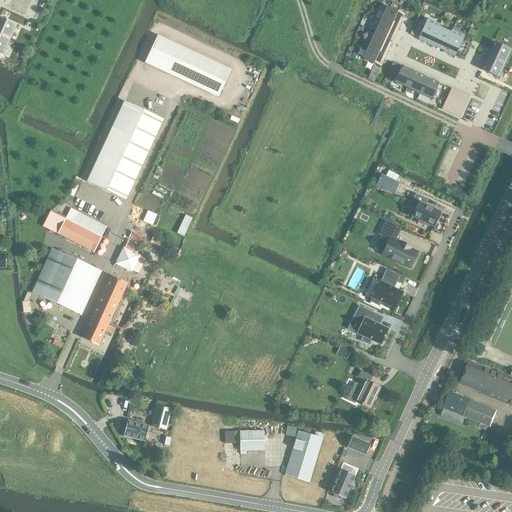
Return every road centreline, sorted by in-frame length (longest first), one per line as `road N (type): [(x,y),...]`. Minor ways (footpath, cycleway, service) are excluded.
road 1 (tertiary): [(303,511),(137,482),(69,407),(0,378)]
road 2 (track): [(297,0),(323,61),(456,123)]
road 3 (tertiary): [(426,377),(511,192)]
road 4 (residential): [(458,210),(393,359),(426,377)]
road 5 (tertiary): [(364,511),(426,377)]
